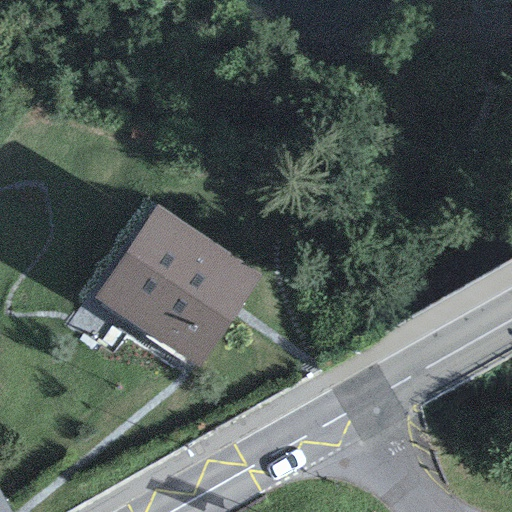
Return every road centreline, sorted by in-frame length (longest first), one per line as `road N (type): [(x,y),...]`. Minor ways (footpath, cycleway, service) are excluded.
road 1 (primary): [(165,511),(365,399)]
road 2 (primary): [(365,399),(511,318)]
road 3 (residential): [(365,399),(443,511)]
